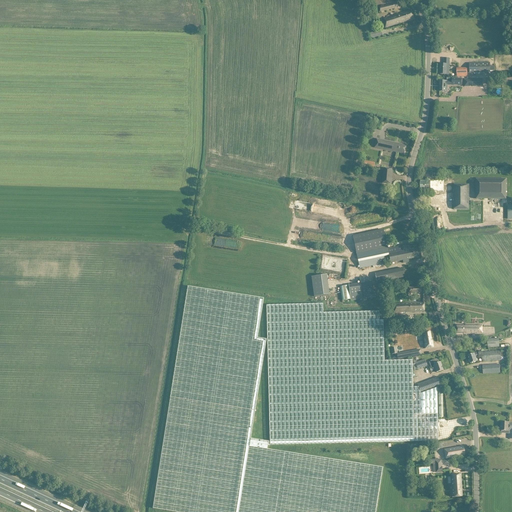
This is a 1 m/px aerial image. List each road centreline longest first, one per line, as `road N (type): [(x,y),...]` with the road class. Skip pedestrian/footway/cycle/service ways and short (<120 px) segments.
road 1 (unclassified): [(474,511),(472,422),(408,181),(428,55),(418,0)]
road 2 (track): [(0,460),(116,511)]
